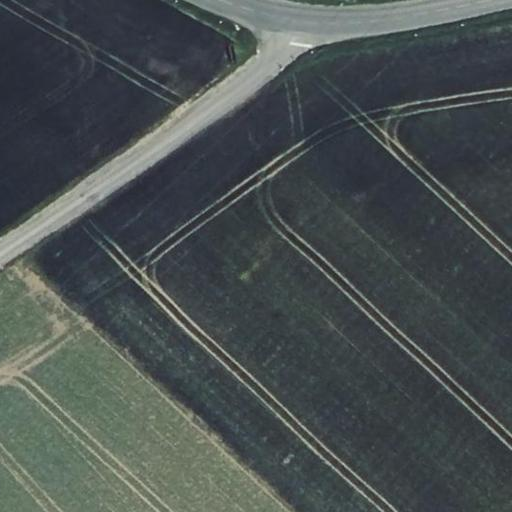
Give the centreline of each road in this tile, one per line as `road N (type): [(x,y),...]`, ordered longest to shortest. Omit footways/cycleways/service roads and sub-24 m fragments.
road 1 (unclassified): [(0,251),(273,56),(285,43),(289,18)]
road 2 (tertiary): [(289,18),(334,22),(490,0)]
